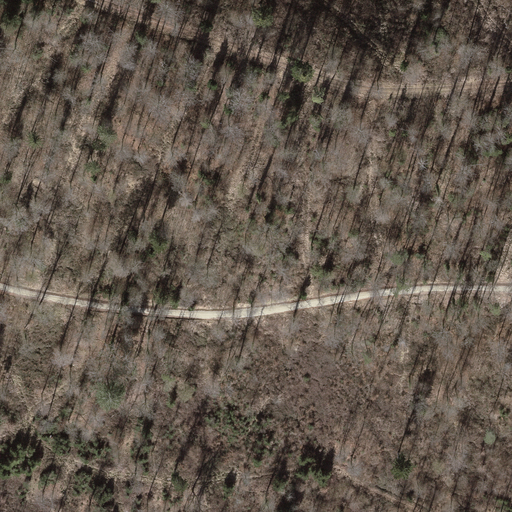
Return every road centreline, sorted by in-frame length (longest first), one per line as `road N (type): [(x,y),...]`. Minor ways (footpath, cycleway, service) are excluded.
road 1 (track): [(0,283),(85,304),(188,312),(401,289),(511,289)]
road 2 (track): [(97,0),(348,82),(511,83)]
